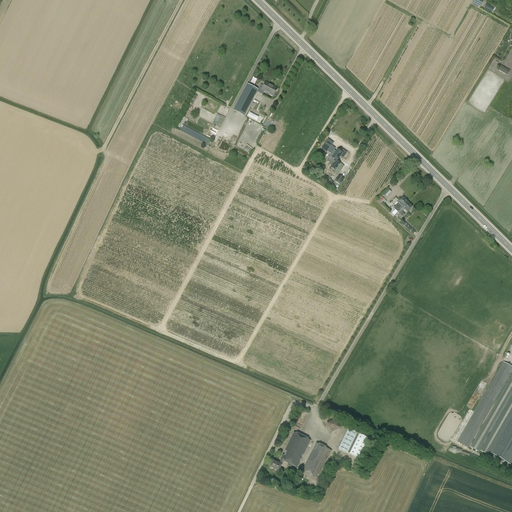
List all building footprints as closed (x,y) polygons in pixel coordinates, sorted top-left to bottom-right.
[(263,91),(273,97),(277,90),(271,86),(271,87),(265,84),(263,87),(260,85),(258,90),(247,84),(233,111),(244,117),(257,92),(261,95),(263,91)] [(186,105),(191,108),(198,96),(193,93),(186,105)] [(216,126),(219,128),(224,118),(221,116),(217,114),(213,123),(216,125),(216,126)] [(183,125),(180,131),(204,143),(204,144),(205,144),(208,146),(211,140),(183,125)] [(221,141),(219,147),(229,150),(231,144),(221,141)] [(343,150),(342,150),(340,152),(337,150),(336,152),(334,150),(329,157),(330,157),(328,160),(330,161),(329,162),(332,165),(330,167),(335,171),(336,169),(340,164),(337,161),(340,156),(343,158),(346,154),(346,153),(343,150)] [(339,176),(337,178),(335,181),(340,185),(342,182),(344,179),(339,176)] [(388,189),(383,194),(387,197),(391,192),(388,189)] [(378,200),(380,202),(383,205),(386,202),(383,199),(384,199),(381,196),(378,200)] [(393,208),(398,212),(407,203),(403,198),(393,208)] [(407,203),(398,212),(403,217),(405,215),(402,212),(404,210),(407,212),(412,207),(407,203)] [(409,231),(409,230),(413,234),(415,232),(411,228),(405,222),(402,224),(409,231)] [(511,370),(511,367),(503,362),(457,442),(468,448),(511,370)] [(511,392),(511,375),(471,447),(478,451),(511,392)] [(511,412),(511,395),(480,451),(488,455),(511,412)] [(511,465),(511,462),(511,414),(490,453),(511,465)] [(330,432),(342,428),(340,421),(338,422),(337,420),(327,423),(330,432)] [(348,429),(338,449),(347,454),(348,453),(358,459),(368,439),(357,433),(348,429)] [(280,460),(281,460),(279,464),(273,461),(270,467),(278,472),(284,462),(297,468),(311,441),(293,432),(284,451),(286,451),(284,455),(282,454),(280,460)] [(316,443),(302,471),(318,478),(331,451),(316,443)]
